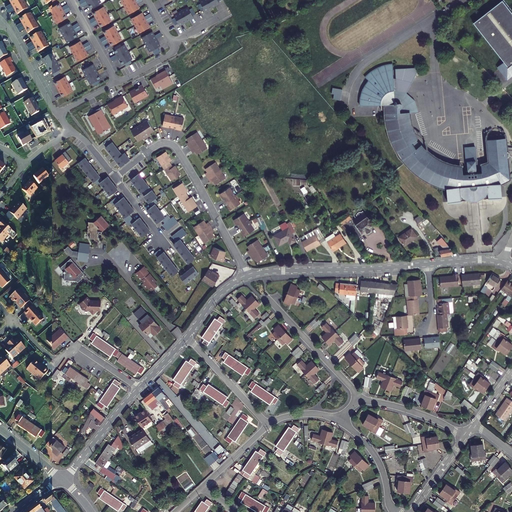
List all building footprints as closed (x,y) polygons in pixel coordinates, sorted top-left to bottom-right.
[(22,0),(9,0),(11,4),(5,8),(7,11),(13,7),(23,2),(22,0)] [(135,0),(125,6),(129,13),(139,8),(136,3),(142,0),(135,0)] [(212,6),(208,0),(199,0),(200,3),(197,4),(200,10),(203,8),(205,10),(212,6)] [(511,11),(504,0),(473,24),(503,63),(496,68),(506,81),(511,76),(511,11)] [(23,2),(13,7),(7,11),(8,14),(15,10),(17,15),(27,9),(23,2)] [(59,3),(49,8),(53,16),(63,10),(69,7),(67,4),(61,7),(59,3)] [(103,6),(93,12),(95,16),(89,20),(91,23),(97,19),(107,13),(103,6)] [(53,16),(57,23),(67,17),(65,13),(70,10),(69,7),(63,10),(53,16)] [(189,9),(188,7),(181,11),(186,21),(193,17),(192,14),(195,13),(192,7),(189,9)] [(181,11),(173,15),(175,17),(172,19),(175,24),(178,22),(179,25),(186,21),(181,11)] [(141,12),(131,18),(135,25),(145,19),(151,16),(150,13),(144,16),(141,12)] [(30,13),(19,19),(22,23),(15,27),(17,30),(24,26),(34,21),(30,13)] [(107,13),(97,19),(91,23),(92,26),(98,22),(101,26),(111,21),(107,13)] [(145,19),(135,25),(139,32),(149,26),(147,22),(153,19),(151,16),(145,19)] [(25,29),(28,33),(38,28),(34,21),(24,26),(17,30),(19,33),(25,29)] [(69,21),(59,27),(63,34),(73,29),(79,25),(78,22),(72,26),(69,21)] [(73,29),(63,34),(67,41),(77,36),(75,32),(81,28),(79,25),(73,29)] [(113,25),(103,31),(106,35),(99,38),(101,41),(107,38),(117,32),(113,25)] [(152,31),(142,36),(146,44),(156,38),(162,35),(160,32),(154,35),(152,31)] [(40,32),(30,38),(32,42),(26,45),(28,48),(34,45),(44,39),(40,32)] [(117,32),(107,38),(101,41),(103,44),(109,41),(111,45),(121,39),(117,32)] [(156,38),(146,44),(150,51),(152,50),(154,54),(160,51),(157,47),(160,45),(156,38)] [(192,38),(181,45),(185,51),(196,44),(192,38)] [(44,39),(34,45),(28,48),(29,51),(36,48),(38,52),(48,47),(44,39)] [(80,40),(70,46),(74,53),(84,48),(90,44),(88,41),(82,45),(80,40)] [(74,53),(78,60),(88,55),(86,51),(91,47),(90,44),(84,48),(74,53)] [(124,44),(114,49),(116,54),(110,57),(112,60),(118,57),(128,51),(124,44)] [(128,51),(118,57),(122,64),(124,62),(126,65),(131,62),(130,59),(132,58),(128,51)] [(45,58),(42,60),(46,67),(56,61),(52,54),(50,55),(49,52),(43,55),(45,58)] [(10,57),(0,62),(0,65),(6,77),(16,71),(11,62),(12,61),(10,57)] [(46,67),(50,74),(53,73),(55,76),(60,72),(58,70),(60,68),(56,61),(46,67)] [(85,68),(83,69),(87,76),(97,71),(93,63),(90,65),(88,62),(83,65),(85,68)] [(393,70),(393,64),(384,65),(370,73),(365,78),(369,82),(365,85),(362,89),(361,93),(360,99),(360,107),(380,106),(380,111),(385,111),(384,116),(388,136),(396,154),(408,169),(424,181),(447,189),(448,202),(470,201),(471,201),(474,201),(477,200),(501,198),(500,184),(508,179),(505,139),(486,140),(488,169),(480,170),(481,174),(475,174),(476,179),(473,179),(472,174),(474,173),(474,172),(475,171),(475,170),(474,162),(466,163),(467,171),(467,172),(467,173),(468,174),(469,174),(470,179),(467,179),(467,175),(462,175),(461,172),(453,172),(455,166),(447,164),(439,161),(432,156),(426,151),(421,146),(417,140),(413,132),(411,124),(410,117),(408,113),(417,112),(413,101),(405,93),(394,91),(393,79),(393,70)] [(395,70),(395,79),(403,80),(402,82),(406,83),(406,81),(409,82),(411,81),(418,69),(395,70)] [(166,70),(151,78),(155,87),(160,84),(162,87),(172,82),(166,70)] [(97,71),(87,76),(91,83),(93,82),(94,85),(100,82),(98,79),(101,78),(97,71)] [(65,76),(54,82),(57,86),(50,89),(52,92),(59,89),(69,83),(65,76)] [(21,78),(11,84),(17,95),(27,89),(21,78)] [(395,79),(393,79),(394,91),(405,93),(411,81),(409,82),(406,81),(406,83),(402,82),(403,80),(395,79)] [(69,83),(59,89),(52,92),(54,95),(60,92),(63,96),(73,90),(69,83)] [(129,92),(134,101),(147,94),(142,83),(138,85),(138,86),(129,92)] [(107,103),(113,114),(128,105),(122,95),(114,99),(115,100),(113,101),(112,101),(107,103)] [(346,96),(336,95),(336,101),(338,101),(338,107),(345,107),(346,96)] [(23,103),(31,116),(38,112),(39,110),(32,98),(23,103)] [(95,126),(96,128),(96,129),(98,133),(111,126),(100,107),(94,110),(95,112),(88,115),(94,126),(95,126)] [(4,112),(0,114),(0,129),(10,124),(4,112)] [(170,127),(173,116),(165,113),(162,124),(170,127)] [(182,119),(173,116),(170,127),(179,129),(182,119)] [(30,126),(36,137),(50,129),(44,118),(40,120),(41,122),(35,125),(35,124),(30,126)] [(135,126),(143,137),(146,135),(145,134),(150,130),(143,120),(135,126)] [(143,137),(135,126),(127,131),(134,141),(138,137),(140,139),(143,137)] [(50,129),(36,137),(36,138),(51,130),(50,129)] [(31,140),(27,132),(17,138),(22,146),(26,144),(26,143),(31,140)] [(189,148),(201,139),(196,132),(186,139),(189,143),(186,145),(189,148)] [(201,139),(189,148),(190,151),(193,149),(197,155),(207,148),(201,139)] [(111,140),(105,146),(110,152),(117,147),(111,140)] [(117,147),(110,152),(115,159),(122,153),(117,147)] [(59,156),(55,159),(61,167),(69,161),(72,158),(65,150),(62,153),(59,156)] [(122,153),(115,159),(120,166),(130,158),(124,151),(122,153)] [(163,168),(170,163),(168,161),(170,160),(164,151),(155,157),(163,168)] [(84,156),(78,162),(83,168),(89,163),(84,156)] [(83,168),(88,175),(94,169),(89,163),(83,168)] [(170,163),(163,168),(171,179),(179,174),(174,165),(172,166),(170,163)] [(207,179),(220,170),(214,163),(205,169),(208,174),(205,176),(207,179)] [(42,169),(33,176),(39,184),(48,176),(42,169)] [(93,181),(94,180),(99,176),(94,169),(88,175),(93,181)] [(220,170),(207,179),(209,182),(212,180),(215,185),(225,178),(220,170)] [(138,172),(130,178),(136,185),(143,179),(138,172)] [(96,184),(99,182),(104,188),(112,182),(107,175),(102,179),(99,176),(94,180),(96,184)] [(143,179),(136,185),(141,191),(143,190),(146,193),(151,189),(143,179)] [(38,188),(29,180),(22,189),(30,196),(38,188)] [(104,188),(109,194),(117,188),(112,182),(104,188)] [(181,199),(187,195),(185,192),(187,190),(181,182),(173,188),(181,199)] [(143,195),(149,202),(157,195),(151,189),(146,193),(143,195)] [(224,205),(234,198),(229,190),(219,197),(224,205)] [(187,195),(181,199),(188,210),(197,205),(191,196),(189,197),(187,195)] [(114,203),(119,210),(128,202),(123,196),(114,203)] [(234,198),(224,205),(229,213),(239,206),(234,198)] [(13,209),(9,213),(17,220),(26,209),(18,202),(15,207),(13,209)] [(123,218),(126,221),(132,217),(129,213),(134,209),(128,202),(119,210),(124,216),(123,218)] [(154,203),(146,209),(152,216),(160,209),(154,203)] [(160,209),(152,216),(157,222),(165,216),(160,209)] [(351,218),(347,212),(337,220),(341,226),(351,218)] [(361,221),(355,225),(361,234),(365,231),(366,233),(370,229),(370,228),(373,225),(367,216),(366,216),(364,213),(358,217),(361,221)] [(425,218),(426,217),(423,213),(415,220),(417,224),(425,218)] [(96,238),(97,238),(98,237),(98,233),(101,233),(101,229),(104,227),(106,227),(106,225),(108,223),(100,214),(98,215),(95,215),(95,218),(91,220),(87,220),(86,230),(90,231),(89,236),(94,237),(94,238),(95,238),(96,238)] [(131,222),(136,229),(144,223),(139,216),(134,220),(132,217),(126,221),(129,225),(131,222)] [(238,231),(248,224),(243,216),(233,222),(238,231)] [(417,224),(419,227),(423,224),(425,226),(430,221),(426,217),(425,218),(417,224)] [(199,234),(210,226),(208,223),(206,224),(203,219),(194,226),(199,234)] [(0,242),(0,243),(7,235),(12,239),(16,235),(1,222),(0,222),(0,242)] [(292,234),(296,231),(290,222),(282,227),(283,230),(273,236),(278,245),(288,240),(290,245),(296,241),(292,234)] [(136,229),(141,235),(149,229),(144,223),(136,229)] [(248,224),(238,231),(243,238),(253,232),(248,224)] [(210,226),(199,234),(204,241),(213,235),(210,230),(212,229),(210,226)] [(417,235),(411,227),(397,235),(403,244),(417,235)] [(307,239),(301,242),(307,251),(320,244),(315,234),(314,235),(312,231),(305,235),(307,239)] [(340,234),(327,242),(332,251),(346,242),(340,234)] [(438,248),(433,249),(436,257),(440,257),(453,254),(450,248),(441,237),(437,241),(444,250),(439,251),(438,248)] [(180,238),(173,243),(178,249),(185,244),(180,238)] [(248,259),(261,251),(255,243),(246,250),(248,254),(246,256),(248,259)] [(185,244),(178,249),(183,256),(190,251),(185,244)] [(163,250),(157,256),(162,262),(168,257),(163,250)] [(190,251),(183,256),(188,262),(195,257),(190,251)] [(261,251),(248,259),(250,261),(252,260),(256,265),(266,259),(261,251)] [(224,255),(210,252),(208,262),(220,264),(221,259),(223,260),(224,255)] [(162,262),(167,268),(173,263),(168,257),(162,262)] [(84,274),(70,258),(59,268),(63,273),(62,280),(76,281),(77,282),(81,278),(81,277),(84,274)] [(167,268),(172,275),(178,270),(173,263),(167,268)] [(153,278),(154,277),(142,264),(134,270),(140,277),(141,276),(144,279),(142,281),(146,285),(148,284),(151,286),(156,281),(153,278)] [(198,272),(193,265),(186,270),(191,277),(198,272)] [(0,270),(0,287),(1,288),(9,281),(4,275),(4,274),(1,271),(0,271),(0,270)] [(203,272),(197,282),(208,288),(215,277),(211,275),(210,276),(203,272)] [(501,278),(493,273),(488,281),(496,286),(501,278)] [(440,277),(441,288),(459,286),(458,274),(453,274),(453,276),(440,277)] [(479,274),(461,275),(462,286),(480,284),(479,274)] [(407,280),(409,296),(416,295),(422,294),(421,289),(420,289),(419,279),(407,280)] [(511,297),(511,296),(511,284),(507,280),(501,289),(508,294),(511,297)] [(374,294),(375,282),(360,281),(360,292),(374,294)] [(375,282),(374,294),(388,295),(393,295),(396,284),(375,282)] [(325,289),(317,283),(315,286),(323,292),(325,289)] [(287,293),(297,297),(300,290),(296,289),(297,286),(291,284),(287,293)] [(355,295),(356,285),(340,284),(340,285),(335,284),(335,292),(339,293),(339,294),(346,295),(346,297),(350,298),(350,295),(355,295)] [(30,306),(27,302),(28,301),(26,298),(26,297),(24,294),(22,294),(17,289),(8,297),(11,302),(13,300),(15,303),(20,308),(25,304),(28,308),(30,306)] [(297,297),(287,293),(284,302),(290,305),(290,303),(294,305),(297,297)] [(86,295),(78,303),(82,308),(89,308),(92,312),(96,309),(100,309),(101,300),(89,299),(86,295)] [(234,301),(230,295),(226,298),(231,304),(234,301)] [(245,309),(255,300),(251,296),(247,300),(242,295),(237,299),(245,309)] [(412,315),(419,314),(417,299),(416,299),(416,295),(409,296),(407,296),(409,315),(412,315)] [(437,309),(438,314),(447,313),(453,312),(451,297),(437,299),(438,309),(437,309)] [(255,300),(245,309),(254,318),(259,314),(254,308),(258,304),(255,300)] [(24,312),(22,313),(25,317),(26,316),(28,319),(34,326),(42,319),(30,306),(28,308),(24,312)] [(154,312),(152,310),(144,317),(145,319),(154,312)] [(154,312),(145,319),(143,321),(151,331),(154,328),(157,331),(164,325),(154,312)] [(447,313),(438,314),(437,314),(439,331),(447,331),(446,327),(448,326),(447,313)] [(395,329),(395,335),(408,334),(407,328),(409,327),(407,315),(396,317),(393,317),(395,329)] [(208,327),(215,332),(224,320),(219,317),(217,320),(215,318),(208,327)] [(309,324),(311,327),(319,320),(316,317),(309,324)] [(271,321),(268,318),(263,322),(261,324),(264,327),(271,321)] [(319,320),(311,327),(313,329),(321,322),(319,320)] [(326,340),(334,332),(325,322),(321,327),(326,332),(322,336),(326,340)] [(277,340),(285,332),(278,324),(273,329),(275,331),(272,334),(277,340)] [(63,339),(67,336),(64,332),(60,327),(45,340),(52,348),(63,339)] [(215,332),(208,327),(202,337),(204,339),(202,342),(206,345),(215,332)] [(285,332),(277,340),(282,345),(285,342),(287,344),(292,339),(285,332)] [(334,332),(326,340),(329,345),(334,340),(339,346),(344,342),(334,332)] [(348,340),(350,343),(357,336),(355,333),(348,340)] [(100,349),(105,342),(92,334),(89,338),(92,340),(91,342),(100,349)] [(496,340),(509,349),(511,344),(503,338),(504,337),(500,334),(496,340)] [(359,338),(357,336),(350,343),(352,345),(359,338)] [(440,346),(439,336),(425,338),(426,347),(440,346)] [(421,349),(420,338),(404,339),(405,350),(421,349)] [(4,350),(11,358),(18,352),(19,353),(24,348),(16,339),(13,342),(10,340),(7,343),(9,344),(7,345),(8,346),(4,350)] [(509,349),(496,340),(491,347),(495,350),(496,348),(505,354),(509,349)] [(105,342),(100,349),(110,355),(111,353),(115,356),(118,351),(105,342)] [(445,351),(449,353),(454,344),(450,342),(445,351)] [(293,357),(300,350),(298,348),(292,355),(293,357)] [(303,353),(300,350),(293,357),(297,360),(303,353)] [(118,351),(115,356),(118,358),(117,360),(126,367),(131,360),(118,351)] [(351,365),(359,357),(353,352),(351,355),(349,353),(344,357),(351,365)] [(233,368),(237,361),(225,353),(221,357),(225,360),(224,362),(233,368)] [(0,376),(2,377),(7,371),(8,372),(11,369),(1,357),(0,358),(0,376)] [(359,357),(351,365),(358,372),(363,367),(361,365),(364,363),(359,357)] [(179,370),(186,375),(195,362),(190,359),(188,362),(186,361),(179,370)] [(131,360),(126,367),(136,373),(137,371),(140,373),(143,369),(131,360)] [(33,361),(25,369),(38,381),(46,371),(43,368),(42,369),(33,361)] [(237,361),(233,368),(242,374),(243,372),(247,374),(250,370),(237,361)] [(305,374),(315,365),(311,361),(307,366),(302,361),(297,365),(305,374)] [(496,373),(499,369),(491,364),(488,367),(496,373)] [(315,365),(305,374),(314,384),(319,379),(314,374),(319,370),(315,365)] [(74,380),(79,373),(69,367),(68,369),(64,367),(59,375),(62,377),(65,373),(74,380)] [(60,371),(57,369),(52,376),(55,379),(60,371)] [(186,375),(179,370),(173,379),(176,381),(173,385),(180,389),(183,386),(180,384),(186,375)] [(386,388),(390,376),(378,371),(375,377),(382,380),(380,386),(386,388)] [(79,373),(74,380),(83,386),(80,389),(84,392),(90,384),(87,382),(88,379),(79,373)] [(473,378),(486,387),(489,383),(480,376),(481,375),(478,373),(473,378)] [(390,376),(386,388),(391,390),(393,384),(400,387),(402,381),(390,376)] [(486,387),(473,378),(469,385),(472,388),(474,386),(483,392),(486,387)] [(106,392),(112,396),(118,387),(117,386),(119,382),(114,379),(106,392)] [(260,397),(265,391),(252,382),(249,386),(252,388),(251,391),(260,397)] [(429,382),(427,389),(433,391),(435,384),(429,382)] [(213,398),(218,390),(208,384),(206,386),(203,384),(197,393),(201,395),(204,391),(213,398)] [(159,387),(152,392),(165,410),(169,408),(164,401),(168,398),(167,397),(159,387)] [(218,390),(213,398),(225,406),(228,401),(225,399),(227,396),(218,390)] [(426,407),(432,393),(424,390),(422,395),(424,395),(421,405),(426,407)] [(265,391),(260,397),(269,404),(271,401),(274,403),(277,399),(265,391)] [(112,396),(106,392),(97,404),(102,408),(104,404),(106,406),(112,396)] [(165,410),(152,392),(143,399),(147,404),(151,400),(168,422),(173,419),(165,410)] [(432,393),(426,407),(432,409),(435,400),(437,400),(439,396),(432,393)] [(461,398),(458,402),(460,404),(461,402),(467,407),(469,404),(461,398)] [(511,409),(511,402),(507,398),(496,414),(504,420),(511,409)] [(234,427),(241,431),(247,422),(245,420),(247,417),(230,406),(221,418),(223,419),(230,410),(240,417),(234,427)] [(83,425),(87,427),(88,425),(91,427),(92,425),(97,428),(105,417),(94,408),(89,413),(83,425)] [(150,418),(144,410),(134,417),(141,427),(151,420),(150,418)] [(365,419),(379,426),(382,420),(379,417),(378,419),(368,414),(365,419)] [(26,431),(31,424),(18,415),(15,420),(19,422),(17,425),(26,431)] [(151,420),(158,431),(166,426),(162,420),(157,424),(152,417),(150,418),(151,420)] [(379,426),(365,419),(363,424),(372,430),(371,432),(375,434),(379,426)] [(31,424),(26,431),(36,438),(37,435),(40,437),(44,433),(31,424)] [(283,436),(289,441),(297,428),(293,425),(291,429),(289,427),(283,436)] [(218,435),(225,439),(231,430),(225,426),(218,435)] [(241,431),(234,427),(225,440),(229,443),(232,439),(235,441),(241,431)] [(152,443),(142,428),(128,437),(138,452),(152,443)] [(324,444),(327,431),(322,429),(320,436),(313,434),(311,440),(324,444)] [(327,431),(324,444),(336,448),(338,441),(331,439),(333,433),(327,431)] [(108,452),(111,454),(117,445),(121,448),(123,445),(117,435),(110,446),(108,444),(102,453),(106,456),(108,452)] [(192,439),(206,454),(211,449),(197,435),(192,439)] [(64,446),(53,436),(45,445),(57,455),(64,446)] [(289,441),(283,436),(277,446),(279,447),(276,450),(281,453),(289,441)] [(423,444),(438,441),(437,436),(427,438),(426,436),(421,437),(423,444)] [(438,441),(423,444),(424,452),(429,452),(428,449),(439,447),(438,441)] [(478,460),(476,444),(471,445),(472,456),(470,456),(470,461),(478,460)] [(476,444),(478,460),(486,459),(486,454),(484,454),(483,444),(476,444)] [(249,460),(256,465),(264,452),(260,450),(258,453),(256,451),(249,460)] [(209,465),(218,458),(213,451),(204,459),(209,465)] [(354,466),(362,458),(355,451),(350,456),(352,458),(349,461),(354,466)] [(106,456),(102,453),(95,463),(97,465),(96,468),(103,473),(105,470),(102,468),(111,454),(108,452),(106,456)] [(487,462),(490,465),(496,457),(493,455),(487,462)] [(284,461),(289,465),(292,461),(287,457),(284,461)] [(496,457),(490,465),(493,467),(499,459),(496,457)] [(10,458),(2,465),(9,472),(17,465),(10,458)] [(362,458),(354,466),(360,472),(363,469),(364,470),(369,465),(362,458)] [(256,465),(249,460),(243,470),(245,471),(243,475),(247,477),(256,465)] [(497,477),(509,466),(505,462),(497,469),(496,468),(492,471),(497,477)] [(0,466),(7,474),(9,472),(2,465),(1,463),(0,463),(0,466)] [(260,463),(258,466),(269,473),(271,470),(260,463)] [(511,469),(509,466),(497,477),(502,483),(506,479),(505,478),(511,470),(511,469)] [(462,471),(457,467),(454,470),(462,476),(464,473),(462,471)] [(32,481),(22,470),(14,477),(23,489),(32,481)] [(403,492),(405,477),(397,475),(396,481),(398,481),(397,491),(403,492)] [(405,477),(403,492),(409,493),(410,483),(413,483),(414,478),(405,477)] [(505,491),(511,485),(509,482),(502,488),(505,491)] [(443,489),(456,498),(460,492),(456,489),(455,490),(446,484),(443,489)] [(108,504),(113,497),(101,489),(98,493),(101,495),(99,498),(108,504)] [(456,498),(443,489),(439,494),(448,500),(446,501),(451,505),(456,498)] [(56,506),(55,507),(58,511),(60,511),(58,509),(59,508),(62,511),(67,511),(65,508),(64,508),(52,493),(42,500),(46,506),(51,502),(53,501),(56,506)] [(250,507),(255,501),(241,493),(239,497),(242,499),(241,502),(250,507)] [(362,508),(375,508),(375,503),(368,503),(368,495),(362,495),(362,508)] [(113,497),(108,504),(118,511),(120,508),(123,510),(126,506),(113,497)] [(435,501),(442,506),(444,503),(437,498),(435,501)] [(204,511),(211,503),(206,500),(204,503),(202,501),(195,510),(197,511),(204,511)] [(255,501),(250,507),(258,511),(260,511),(262,510),(264,511),(265,511),(268,508),(255,501)] [(440,509),(442,506),(435,501),(433,503),(440,509)]
